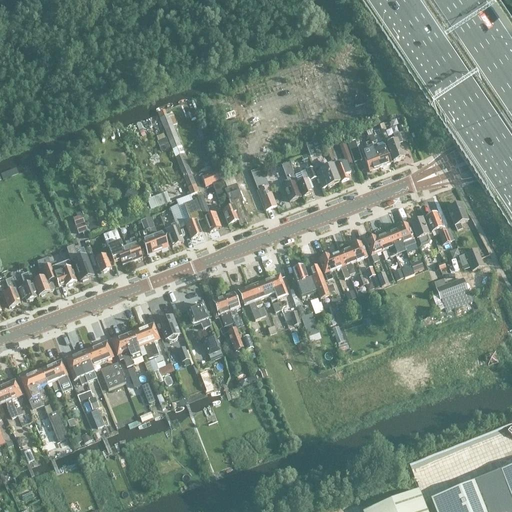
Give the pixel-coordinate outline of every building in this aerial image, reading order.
[(363,99),(353,103),(355,108),(365,104),(363,99)] [(172,151),(181,148),(173,127),(177,126),(172,115),(170,111),(158,116),(159,119),(172,151)] [(363,123),(373,120),(371,115),(361,119),(363,123)] [(204,130),(197,132),(200,141),(207,138),(204,130)] [(400,134),(394,136),(396,142),(387,146),(394,164),(404,160),(399,144),(403,143),(400,134)] [(165,138),(159,141),(163,151),(170,149),(165,138)] [(347,144),(355,163),(362,160),(355,141),(347,144)] [(370,173),(380,169),(371,145),(370,143),(366,145),(367,149),(362,151),(370,173)] [(371,145),(380,169),(390,165),(386,152),(384,148),(378,150),(375,143),(371,145)] [(355,163),(347,144),(341,146),(343,150),(338,152),(341,161),(346,160),(349,166),(355,163)] [(175,159),(190,196),(198,193),(182,155),(175,159)] [(334,166),(341,184),(349,180),(347,175),(350,174),(347,166),(345,166),(344,162),(334,166)] [(296,178),(294,179),(289,165),(282,167),(285,176),(286,176),(286,177),(288,183),(283,185),(285,188),(284,188),(290,203),(301,198),(295,184),(297,183),(296,178)] [(333,167),(316,174),(322,190),(328,188),(340,184),(333,167)] [(220,168),(202,175),(207,187),(224,180),(220,168)] [(298,184),(304,197),(312,194),(310,189),(312,188),(310,181),(316,178),(313,170),(301,174),(296,177),(298,184)] [(215,185),(219,199),(229,196),(231,202),(242,199),(237,178),(225,181),(225,182),(215,185)] [(266,180),(255,184),(266,212),(277,208),(269,187),(268,187),(266,180)] [(129,190),(124,200),(133,205),(138,195),(129,190)] [(170,204),(166,194),(151,200),(148,193),(144,194),(151,212),(170,204)] [(192,195),(177,200),(179,206),(194,201),(192,195)] [(203,197),(197,199),(203,215),(209,212),(203,197)] [(184,206),(179,208),(182,216),(186,226),(191,240),(202,236),(197,222),(201,221),(204,220),(197,201),(184,206)] [(230,208),(237,223),(241,221),(235,206),(230,208)] [(448,211),(457,233),(463,231),(460,225),(468,222),(461,206),(448,211)] [(178,230),(185,227),(178,208),(170,210),(175,225),(171,227),(172,231),(167,233),(172,248),(183,244),(178,230)] [(230,208),(224,210),(230,226),(236,223),(230,208)] [(77,218),(73,220),(79,235),(87,232),(81,217),(80,213),(76,215),(77,218)] [(213,215),(204,219),(209,233),(221,228),(216,214),(213,215)] [(438,231),(443,246),(451,244),(450,243),(454,241),(449,231),(446,232),(446,231),(443,232),(442,230),(443,229),(437,215),(426,219),(432,234),(438,231)] [(94,218),(86,221),(90,233),(98,230),(94,218)] [(145,232),(139,234),(142,243),(147,257),(158,253),(149,231),(147,223),(146,220),(141,222),(145,232)] [(151,221),(147,223),(149,231),(158,253),(168,249),(162,235),(157,237),(151,221)] [(428,237),(429,237),(422,221),(411,225),(420,249),(429,246),(430,242),(428,237)] [(397,231),(402,245),(413,241),(408,226),(397,231)] [(392,249),(393,249),(402,245),(397,231),(387,235),(392,249)] [(116,232),(103,236),(108,248),(110,255),(111,256),(117,254),(121,263),(123,267),(132,263),(126,249),(123,251),(120,243),(116,232)] [(387,251),(390,260),(391,259),(392,262),(396,260),(396,258),(394,253),(393,249),(392,249),(387,235),(377,239),(382,253),(387,251)] [(377,239),(376,238),(366,242),(374,265),(379,263),(376,255),(382,253),(377,239)] [(127,249),(126,249),(132,263),(142,259),(135,243),(134,240),(129,242),(131,247),(127,249)] [(350,249),(356,263),(366,259),(361,244),(350,248),(351,249),(350,249)] [(74,247),(67,250),(71,263),(73,262),(80,282),(84,281),(94,277),(83,250),(76,253),(74,247)] [(356,263),(350,249),(340,253),(349,277),(355,275),(351,265),(356,263)] [(484,267),(477,250),(465,255),(466,256),(470,266),(472,272),(484,267)] [(340,253),(329,257),(335,271),(340,269),(344,281),(350,278),(349,277),(340,253)] [(112,270),(106,255),(95,259),(101,275),(112,270)] [(335,271),(329,257),(329,256),(318,261),(324,275),(325,275),(328,283),(334,281),(331,273),(335,271)] [(466,256),(460,258),(464,268),(470,266),(466,256)] [(41,267),(51,264),(50,258),(39,261),(41,267)] [(60,288),(66,286),(67,287),(68,287),(70,287),(73,286),(73,285),(78,283),(72,269),(70,263),(53,269),(60,288)] [(411,267),(414,274),(423,270),(421,264),(411,267)] [(56,280),(51,267),(43,270),(48,281),(46,282),(45,280),(34,284),(39,298),(50,294),(54,292),(55,290),(54,285),(51,286),(50,282),(56,280)] [(297,285),(296,286),(301,299),(315,293),(310,280),(308,281),(302,267),(292,271),(297,285)] [(415,276),(414,274),(411,267),(401,271),(404,280),(415,276)] [(366,272),(369,280),(375,277),(372,269),(366,272)] [(400,272),(393,275),(396,282),(404,280),(400,272)] [(22,289),(18,290),(22,301),(26,300),(27,303),(29,303),(32,302),(33,301),(37,299),(32,285),(30,280),(28,275),(21,277),(24,287),(21,288),(22,289)] [(321,275),(312,278),(321,300),(329,297),(321,275)] [(378,277),(382,289),(389,286),(385,275),(378,277)] [(274,296),(276,302),(282,299),(280,293),(285,291),(279,277),(268,281),(274,295),(274,296)] [(361,278),(356,279),(359,288),(364,286),(361,278)] [(446,314),(474,304),(471,294),(469,295),(463,279),(445,286),(443,280),(434,284),(436,289),(436,290),(437,294),(431,297),(437,312),(444,309),(446,314)] [(4,295),(9,310),(20,305),(15,291),(16,291),(13,280),(6,282),(10,293),(4,295)] [(258,284),(264,300),(269,298),(271,303),(276,302),(274,296),(274,295),(268,281),(258,284)] [(256,309),(257,309),(262,307),(260,301),(264,300),(258,284),(248,288),(256,309)] [(253,317),(255,323),(261,321),(261,320),(259,314),(258,315),(257,312),(258,312),(257,309),(256,309),(248,288),(238,292),(243,307),(249,305),(253,317)] [(354,294),(346,297),(348,302),(356,299),(354,294)] [(237,329),(238,331),(244,329),(241,320),(238,321),(235,313),(239,311),(233,295),(223,299),(228,313),(235,330),(237,329)] [(215,319),(219,317),(220,320),(219,320),(222,329),(223,329),(226,336),(228,335),(235,352),(244,348),(242,341),(238,331),(237,329),(235,330),(228,313),(223,299),(209,304),(215,319)] [(278,305),(277,305),(272,306),(275,315),(281,313),(278,305)] [(192,328),(194,328),(194,329),(201,327),(203,332),(211,329),(202,307),(186,313),(192,328)] [(330,309),(325,311),(329,323),(331,322),(334,321),(330,309)] [(259,314),(261,320),(266,318),(263,310),(258,312),(257,312),(258,315),(259,314)] [(297,313),(290,315),(294,327),(301,325),(297,313)] [(301,320),(310,344),(321,340),(312,316),(301,320)] [(420,322),(423,330),(435,325),(433,317),(420,322)] [(166,343),(167,342),(169,344),(171,344),(173,344),(174,344),(176,343),(177,341),(178,339),(178,338),(179,337),(172,318),(160,323),(163,332),(162,332),(166,343)] [(143,330),(154,359),(159,357),(154,342),(159,340),(153,326),(143,330)] [(275,328),(268,331),(270,336),(277,334),(275,328)] [(342,339),(338,328),(332,331),(336,342),(342,339)] [(133,334),(138,348),(142,346),(148,362),(154,359),(143,330),(133,334)] [(138,348),(133,334),(122,338),(132,362),(142,358),(138,348)] [(209,357),(221,352),(215,335),(202,340),(209,357)] [(122,338),(112,342),(118,356),(120,361),(123,360),(127,369),(133,366),(132,362),(122,338)] [(244,348),(246,353),(248,360),(256,358),(253,350),(249,339),(242,341),(244,348)] [(107,344),(96,348),(102,363),(113,359),(107,344)] [(96,348),(87,352),(92,367),(102,363),(96,348)] [(189,362),(184,351),(178,353),(182,364),(189,362)] [(84,353),(77,356),(82,371),(86,383),(87,384),(97,380),(92,367),(87,352),(84,353)] [(500,372),(494,352),(483,355),(490,375),(500,372)] [(77,356),(66,360),(74,382),(79,380),(82,386),(87,384),(86,383),(82,371),(77,356)] [(164,367),(165,367),(162,358),(155,361),(158,369),(164,367)] [(155,361),(145,365),(149,375),(159,371),(158,369),(155,361)] [(72,391),(67,377),(61,363),(50,367),(60,391),(62,395),(72,391)] [(118,365),(106,370),(105,370),(113,389),(126,384),(118,365)] [(60,391),(50,367),(40,371),(47,386),(51,384),(55,393),(60,391)] [(138,379),(138,380),(143,378),(139,367),(134,368),(139,379),(138,379)] [(164,367),(158,369),(159,371),(161,377),(167,375),(164,367)] [(134,369),(128,371),(135,389),(141,387),(138,380),(138,379),(134,369)] [(113,389),(105,370),(100,372),(108,391),(113,389)] [(31,375),(41,399),(46,397),(42,387),(47,386),(40,371),(31,375)] [(207,373),(199,376),(206,393),(213,390),(207,373)] [(41,399),(31,375),(20,379),(27,394),(31,392),(35,401),(41,399)] [(254,377),(247,380),(249,385),(256,383),(254,377)] [(11,401),(21,396),(14,382),(4,387),(11,401)] [(148,386),(142,388),(148,405),(155,403),(148,386)] [(11,401),(4,387),(0,388),(0,404),(0,405),(5,403),(6,405),(5,406),(11,420),(18,417),(14,409),(11,401)] [(86,401),(93,398),(90,392),(84,394),(86,401)] [(95,399),(88,402),(92,411),(98,408),(95,399)] [(45,409),(41,401),(35,404),(41,419),(48,416),(45,409)] [(92,415),(98,430),(105,427),(98,412),(92,415)] [(58,413),(48,417),(59,443),(68,440),(58,413)] [(33,419),(36,427),(41,425),(38,416),(33,419)] [(90,434),(81,438),(84,445),(93,441),(90,434)] [(19,439),(17,443),(19,446),(22,448),(25,446),(27,443),(25,440),(22,438),(19,439)] [(471,485),(431,502),(434,511),(511,511),(511,469),(501,473),(471,485)] [(425,511),(418,493),(370,511),(425,511)]
